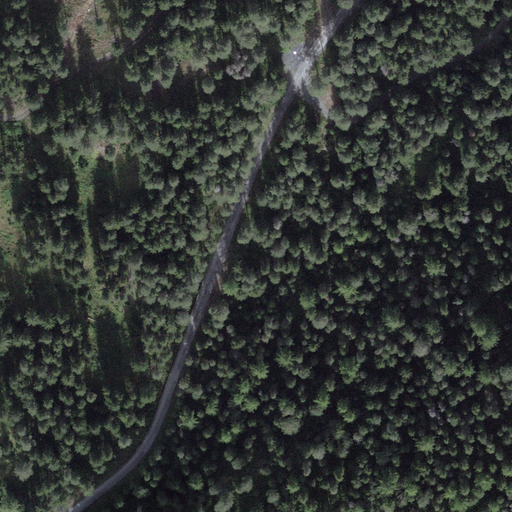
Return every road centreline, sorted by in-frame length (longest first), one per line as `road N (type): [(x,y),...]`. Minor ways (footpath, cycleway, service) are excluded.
road 1 (track): [(74,511),(148,441),(265,143),(311,58),(355,0)]
road 2 (track): [(297,81),(328,97),(361,97),(432,49),(483,33),(511,13)]
road 3 (track): [(0,116),(25,112),(91,46),(182,0)]
